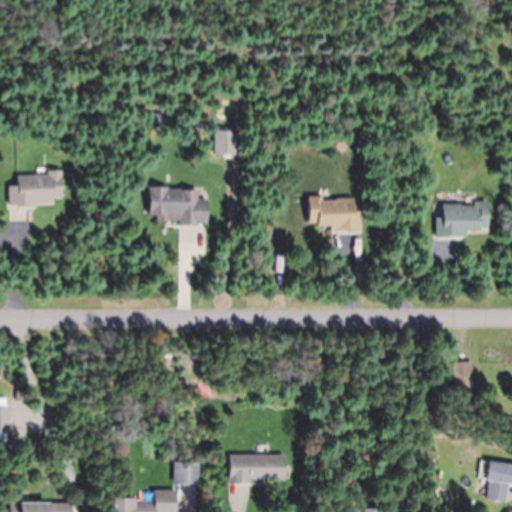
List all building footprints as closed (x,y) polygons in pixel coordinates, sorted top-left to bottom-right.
[(61,173),(17,174),(17,186),(7,186),(7,206),(53,205),(53,199),(62,199),(61,173)] [(156,225),(207,224),(207,199),(197,199),(197,188),(148,189),(149,216),(156,216),(156,225)] [(354,198),(308,198),(308,226),(330,226),(330,233),(360,233),(359,210),(354,211),(354,198)] [(441,203),(441,217),(434,217),(434,237),(465,238),(466,231),(487,231),(487,203),(441,203)] [(469,361),(471,361),(471,388),(451,388),(451,361),(454,361),(469,361)] [(284,455),(227,455),(227,483),(284,483),(284,455)] [(506,486),(504,500),(485,498),(487,479),(484,479),(486,461),(486,460),(487,460),(511,463),(511,482),(507,482),(506,486)] [(198,462),(173,462),(173,483),(198,483),(198,462)] [(174,511),(110,511),(110,498),(151,497),(151,489),(174,489),(174,495),(174,511)] [(69,511),(8,511),(8,502),(69,501),(69,503),(69,511)]
